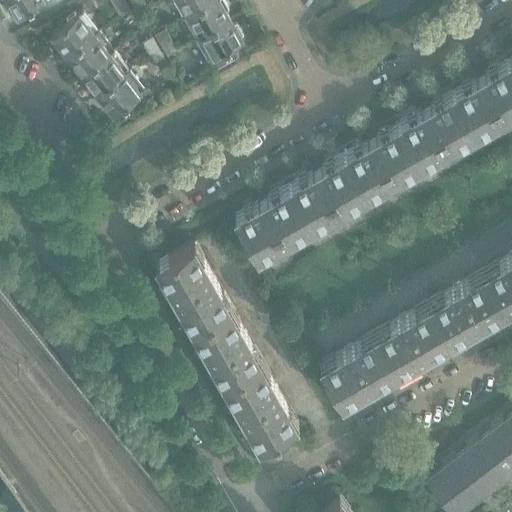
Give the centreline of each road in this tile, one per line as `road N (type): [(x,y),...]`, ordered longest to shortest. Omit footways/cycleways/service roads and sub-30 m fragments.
road 1 (residential): [(511,349),(242,504)]
road 2 (residential): [(242,504),(94,240)]
road 3 (residential): [(94,240),(332,107)]
road 4 (residential): [(332,107),(511,4)]
road 5 (residential): [(94,240),(0,79)]
road 6 (residential): [(332,107),(269,0)]
